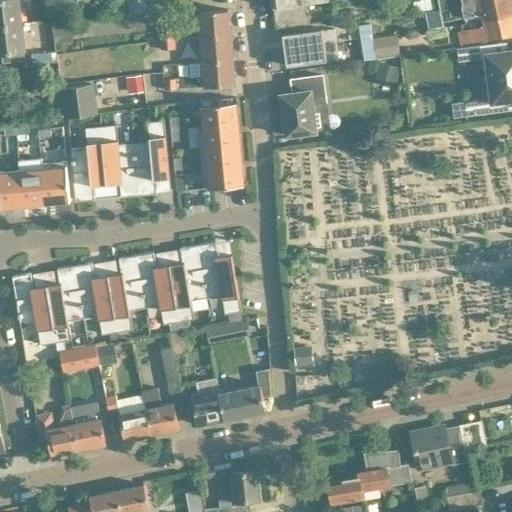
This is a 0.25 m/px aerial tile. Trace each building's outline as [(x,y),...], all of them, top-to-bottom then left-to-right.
[(0,0),(0,24),(22,22),(18,0),(0,0)] [(128,0),(129,11),(193,5),(192,0),(128,0)] [(271,0),(273,8),(274,8),(306,4),(328,1),(328,0),(271,0)] [(332,0),(306,4),(274,8),(277,28),(278,28),(278,27),(309,23),(309,20),(338,16),(335,0),(332,0)] [(439,0),(441,9),(454,7),(484,0),(439,0)] [(484,0),(454,7),(441,9),(443,21),(465,17),(466,22),(484,18),(484,19),(511,13),(511,4),(511,0),(484,0)] [(201,24),(197,24),(198,35),(198,36),(230,34),(228,9),(200,11),(201,24)] [(511,13),(484,19),(484,18),(466,22),(462,23),(463,29),(459,30),(462,43),(498,35),(511,32),(511,13)] [(54,21),(56,43),(74,41),(71,19),(54,21)] [(22,22),(0,24),(0,51),(2,52),(3,62),(25,59),(24,49),(25,49),(22,22)] [(372,35),(370,23),(359,24),(361,36),(372,35)] [(159,29),(160,38),(175,36),(174,27),(159,29)] [(317,27),(277,33),(280,50),(282,64),(322,59),(317,27)] [(230,34),(198,36),(198,37),(202,37),(203,51),(199,51),(200,62),(204,61),(232,59),(230,34)] [(372,38),(375,58),(400,54),(397,34),(372,38)] [(175,36),(160,38),(161,48),(175,47),(175,36)] [(511,52),(490,55),(489,43),(457,48),(459,61),(489,57),(494,97),(464,101),(466,115),(503,111),(502,97),(511,96),(511,52)] [(32,54),(34,64),(57,61),(56,51),(32,54)] [(164,87),(202,85),(202,86),(234,84),(232,59),(204,61),(205,75),(176,76),(163,77),(164,87)] [(326,101),(323,74),(291,78),(293,92),(281,94),(286,135),(316,130),(312,103),(326,101)] [(94,82),(60,86),(64,116),(98,112),(94,82)] [(201,107),(203,125),(203,126),(238,122),(237,102),(237,101),(232,102),(232,97),(201,100),(202,104),(201,105),(201,107)] [(170,117),(171,129),(179,128),(178,116),(170,117)] [(134,141),(139,193),(157,192),(156,177),(170,176),(164,119),(148,120),(150,139),(134,141)] [(198,125),(200,146),(240,143),(238,122),(203,126),(203,125),(198,125)] [(134,141),(118,142),(117,123),(101,125),(107,182),(120,181),(121,195),(139,193),(134,141)] [(28,125),(16,126),(17,134),(29,133),(28,125)] [(101,125),(86,126),(88,145),(71,147),(76,199),(95,197),(93,183),(107,182),(101,125)] [(17,134),(16,126),(4,128),(5,136),(17,134)] [(38,129),(39,137),(51,136),(50,128),(38,129)] [(179,128),(171,129),(172,141),(180,140),(179,128)] [(240,143),(200,146),(202,167),(242,163),(240,143)] [(24,205),(45,203),(41,163),(42,163),(42,157),(18,160),(19,169),(20,169),(24,205)] [(183,169),(182,157),(173,157),(175,169),(183,169)] [(41,163),(45,203),(69,201),(70,201),(66,160),(42,163),(41,163)] [(244,183),(242,163),(202,167),(204,188),(245,184),(245,183),(244,183)] [(20,169),(19,169),(0,171),(0,194),(1,207),(2,207),(24,205),(20,169)] [(198,244),(207,296),(222,294),(225,313),(228,312),(242,310),(232,253),(218,255),(215,241),(198,244)] [(171,274),(180,329),(185,328),(190,327),(189,319),(194,318),(191,299),(207,296),(198,244),(180,247),(183,261),(169,263),(171,274)] [(154,252),(136,255),(145,307),(161,304),(164,323),(169,322),(171,330),(180,329),(171,274),(169,263),(156,266),(154,252)] [(108,274),(110,284),(118,331),(133,328),(130,309),(145,307),(136,255),(119,258),(121,272),(108,274)] [(118,331),(110,284),(108,274),(95,276),(92,262),(75,265),(84,317),(99,315),(102,333),(118,331)] [(46,284),(48,295),(56,341),(71,339),(68,320),(84,317),(75,265),(57,268),(60,282),(46,284)] [(56,341),(48,295),(46,284),(33,286),(31,273),(12,276),(21,328),(38,325),(41,344),(56,341)] [(243,320),(242,310),(228,312),(230,322),(243,320)] [(227,326),(206,330),(209,344),(229,340),(227,326)] [(168,331),(171,345),(174,352),(189,350),(185,328),(180,329),(171,330),(168,331)] [(100,364),(96,343),(60,350),(64,371),(100,364)] [(171,345),(162,347),(172,398),(183,396),(174,352),(171,345)] [(220,392),(219,392),(225,418),(265,410),(263,397),(271,395),(269,371),(254,375),(256,384),(220,392)] [(191,393),(193,404),(197,424),(225,418),(219,392),(220,392),(217,377),(196,381),(199,392),(191,393)] [(142,390),(146,408),(152,433),(179,428),(174,402),(162,404),(158,387),(142,390)] [(119,409),(116,395),(106,396),(109,411),(119,409)] [(79,449),(106,443),(97,397),(70,403),(74,423),(79,449)] [(79,449),(74,423),(70,403),(62,405),(56,419),(57,426),(55,427),(54,422),(52,410),(36,413),(42,445),(49,443),(52,454),(79,449)] [(119,413),(120,420),(124,439),(152,433),(146,408),(119,413)] [(481,420),(460,424),(465,449),(486,444),(482,424),(495,422),(492,409),(480,412),(481,420)] [(410,430),(414,450),(417,463),(450,456),(452,464),(467,461),(465,449),(460,424),(445,427),(445,423),(410,430)] [(332,502),(352,499),(363,497),(362,490),(390,485),(389,483),(411,480),(408,463),(389,466),(387,451),(367,454),(370,469),(358,471),(359,477),(329,481),(332,502)] [(205,507),(205,511),(250,511),(248,499),(260,498),(257,470),(231,472),(232,484),(217,486),(219,506),(205,507)] [(470,481),(446,485),(448,495),(471,491),(470,481)] [(144,484),(117,489),(121,511),(137,511),(150,509),(144,484)] [(428,498),(426,485),(415,487),(417,499),(428,498)] [(90,495),(91,500),(69,505),(70,511),(121,511),(117,489),(90,495)] [(471,491),(448,495),(450,509),(483,503),(481,489),(471,491)]
